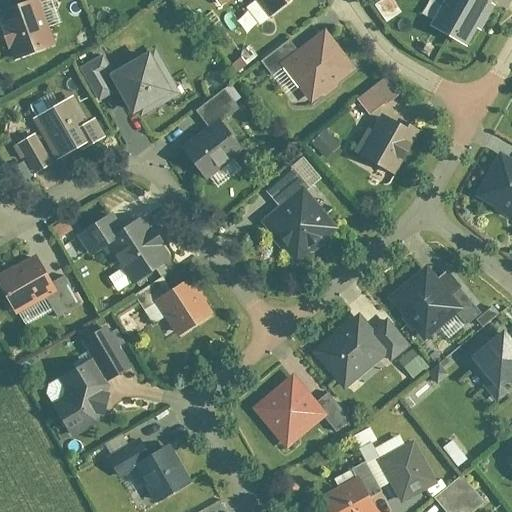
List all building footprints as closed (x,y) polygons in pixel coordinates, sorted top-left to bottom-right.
[(17,71),(56,59),(42,14),(62,7),(59,0),(28,0),(31,10),(0,20),(17,71)] [(219,0),(231,16),(252,0),(258,0),(279,29),(314,4),(311,0),(219,0)] [(464,43),(486,3),(480,0),(447,0),(433,26),(464,43)] [(354,74),(324,35),(299,54),(290,41),(262,61),(295,105),(304,98),(310,107),(354,74)] [(184,103),(161,53),(124,70),(118,58),(92,71),(109,107),(128,98),(140,124),(184,103)] [(394,83),(368,103),(380,119),(406,99),(394,83)] [(251,151),(229,118),(246,107),(232,86),(200,108),(212,127),(184,145),(208,180),(251,151)] [(56,103),(29,115),(47,157),(73,146),(81,164),(95,158),(83,131),(71,136),(56,103)] [(429,141),(393,119),(367,161),(403,183),(429,141)] [(328,157),(341,147),(329,133),(317,143),(328,157)] [(511,154),(508,153),(479,212),(511,228),(511,154)] [(289,219),(274,229),(305,271),(352,238),(308,178),(276,201),(289,219)] [(106,222),(75,241),(93,272),(108,263),(128,297),(166,275),(136,225),(115,238),(106,222)] [(42,261),(2,281),(24,324),(53,310),(61,326),(83,315),(68,286),(58,291),(42,261)] [(435,272),(394,302),(426,345),(466,315),(435,272)] [(186,348),(220,325),(194,287),(160,310),(186,348)] [(359,312),(311,351),(346,396),(385,365),(400,384),(422,367),(385,321),(373,330),(359,312)] [(511,355),(511,351),(484,315),(448,343),(478,382),(511,355)] [(135,386),(108,339),(83,353),(92,367),(59,386),(67,401),(53,409),(74,445),(117,420),(107,403),(135,386)] [(308,378),(264,409),(296,453),(334,425),(344,439),(362,426),(344,400),(331,410),(308,378)] [(400,502),(432,484),(411,446),(379,463),(400,502)] [(143,448),(106,465),(118,490),(136,481),(151,511),(176,511),(198,502),(176,454),(151,465),(143,448)] [(384,511),(369,480),(328,500),(333,511),(384,511)] [(444,511),(488,511),(471,488),(442,509),(444,511)] [(511,509),(511,488),(499,498),(510,511),(511,509)]
